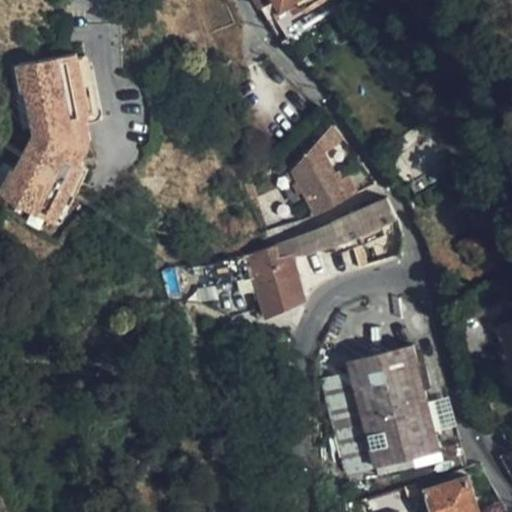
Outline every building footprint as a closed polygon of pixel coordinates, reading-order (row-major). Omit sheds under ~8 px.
[(88,138),(84,115),(89,114),(75,54),(16,67),(22,95),(26,95),(35,135),(17,175),(14,174),(4,201),(59,221),(83,161),(81,159),(88,138)] [(298,180),(292,183),(298,194),(304,190),(316,214),(346,198),(332,173),(341,168),(358,160),(345,143),(294,172),(298,180)] [(346,198),(355,194),(341,168),(332,173),(346,198)] [(379,226),(396,218),(387,199),(385,197),(317,227),(309,231),(286,239),(258,249),(190,269),(194,284),(212,280),(213,285),(253,275),(266,318),(305,298),(299,276),(292,255),(308,252),(329,246),(357,235),(379,226)] [(470,264),(496,247),(486,231),(459,247),(470,264)] [(511,322),(497,329),(509,364),(504,366),(511,383),(511,322)] [(351,373),(376,463),(439,447),(411,343),(347,360),(351,373)] [(354,469),(376,463),(351,373),(329,379),(354,469)] [(478,511),(466,477),(424,490),(431,511),(478,511)]
